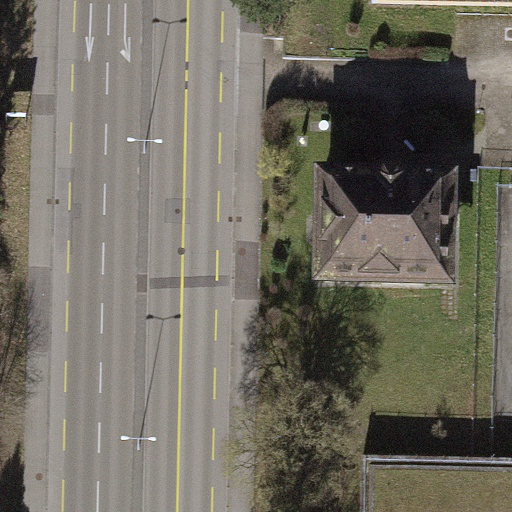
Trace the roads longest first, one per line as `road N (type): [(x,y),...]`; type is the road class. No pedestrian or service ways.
road 1 (secondary): [(110,0),(98,511)]
road 2 (secondary): [(177,511),(188,0)]
